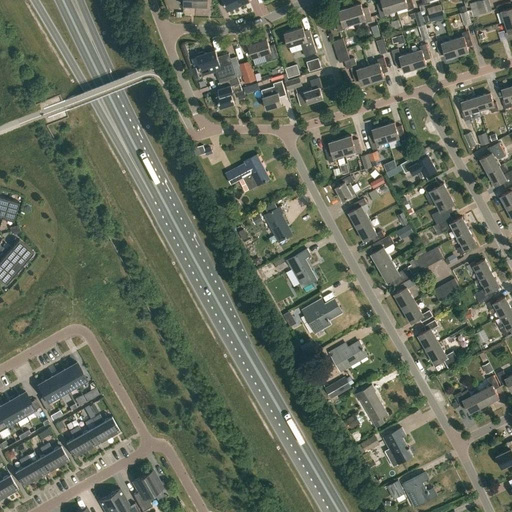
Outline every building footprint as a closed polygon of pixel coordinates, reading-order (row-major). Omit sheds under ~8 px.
[(223,0),(228,10),(240,5),(237,0),(223,0)] [(376,4),(381,18),(387,16),(386,12),(396,9),(393,0),(381,0),(382,2),(376,4)] [(393,0),(396,9),(407,5),(408,9),(414,7),(411,0),(393,0)] [(477,0),(469,2),(471,9),(490,3),(489,0),(477,0)] [(502,11),(505,22),(511,19),(511,6),(510,2),(497,6),(499,12),(502,11)] [(490,3),(471,9),(473,15),(492,9),(490,3)] [(349,7),(354,22),(364,19),(366,22),(372,20),(367,7),(363,8),(361,4),(349,7)] [(335,17),(339,31),(345,29),(344,25),(354,22),(349,7),(339,11),(340,15),(335,17)] [(422,10),(415,13),(419,26),(426,24),(426,23),(424,16),(422,10)] [(433,13),(424,16),(426,23),(435,20),(445,17),(443,10),(433,13)] [(468,10),(461,12),(465,24),(472,22),(468,10)] [(454,31),(463,28),(458,15),(449,18),(454,31)] [(419,26),(423,39),(430,37),(426,24),(419,26)] [(301,41),(305,56),(317,52),(311,33),(306,34),(303,26),(285,32),(289,45),(301,41)] [(453,40),(458,55),(469,51),(468,47),(472,44),(468,31),(462,33),(463,37),(453,40)] [(356,36),(345,40),(348,47),(358,44),(356,36)] [(249,44),(253,57),(265,53),(267,61),(279,57),(275,44),(270,46),(267,38),(249,44)] [(333,41),(335,47),(345,43),(343,38),(333,41)] [(445,54),(446,58),(458,55),(453,40),(442,43),(441,39),(435,41),(439,55),(445,54)] [(335,47),(336,52),(347,49),(345,43),(335,47)] [(410,53),(415,68),(426,64),(425,60),(430,58),(426,44),(420,46),(421,50),(410,53)] [(403,67),(404,71),(415,68),(410,53),(400,56),(398,48),(392,50),(397,68),(403,67)] [(336,52),(338,57),(348,54),(347,49),(336,52)] [(198,54),(197,56),(200,67),(199,67),(199,69),(201,69),(202,75),(211,72),(210,70),(215,68),(218,80),(219,83),(228,80),(227,77),(235,74),(232,63),(220,66),(216,50),(205,54),(203,52),(198,54)] [(340,62),(344,61),(350,59),(348,54),(338,57),(340,62)] [(307,61),(310,71),(322,67),(319,57),(307,61)] [(368,66),(373,81),(384,77),(383,73),(388,71),(383,57),(377,59),(378,63),(368,66)] [(360,80),(362,84),(373,81),(368,66),(357,69),(355,61),(351,63),(350,59),(344,61),(348,73),(352,71),(355,81),(360,80)] [(255,79),(249,60),(238,63),(244,82),(255,79)] [(288,77),(300,73),(297,64),(285,68),(288,77)] [(302,84),(299,76),(285,80),(288,89),(302,84)] [(234,94),(232,86),(240,84),(238,77),(218,83),(222,94),(217,96),(220,108),(234,104),(231,94),(234,94)] [(313,87),(313,89),(298,94),(302,105),(324,98),(320,87),(322,87),(323,87),(320,78),(318,79),(311,81),(313,88),(313,87)] [(261,90),(263,97),(267,109),(282,105),(280,97),(286,95),(282,80),(273,83),(274,86),(261,90)] [(502,99),(505,108),(511,106),(510,99),(511,98),(511,85),(502,89),(505,98),(502,99)] [(215,87),(204,89),(205,97),(216,95),(215,87)] [(476,97),(479,109),(489,106),(491,112),(498,110),(496,101),(493,102),(490,93),(476,97)] [(462,112),(464,120),(471,118),(469,112),(479,109),(476,97),(461,102),(464,111),(462,112)] [(384,126),(388,138),(398,135),(400,141),(406,139),(402,125),(396,127),(395,123),(384,126)] [(369,136),(373,149),(379,147),(377,141),(388,138),(384,126),(373,129),(374,133),(369,136)] [(501,134),(509,134),(508,126),(501,126),(501,134)] [(476,143),(470,130),(464,133),(470,146),(476,143)] [(484,131),(476,134),(480,145),(488,142),(484,131)] [(340,139),(344,152),(354,149),(356,154),(362,152),(358,138),(353,140),(351,136),(340,139)] [(326,149),(329,162),(336,160),(334,155),(344,152),(340,139),(329,143),(331,147),(326,149)] [(481,158),(488,171),(499,165),(494,156),(496,155),(497,157),(500,158),(506,155),(499,142),(487,148),(489,151),(490,153),(481,158)] [(213,152),(210,145),(209,145),(204,147),(203,144),(196,146),(199,154),(206,152),(207,154),(213,152)] [(369,152),(372,160),(380,157),(378,150),(369,152)] [(368,152),(361,155),(365,167),(372,165),(368,152)] [(420,177),(425,174),(436,168),(428,154),(418,159),(416,154),(400,162),(405,171),(411,168),(413,173),(417,171),(420,177)] [(232,184),(243,177),(250,189),(270,179),(257,155),(245,161),(246,163),(226,173),(232,184)] [(340,164),(342,173),(349,171),(346,162),(340,164)] [(499,165),(488,171),(495,184),(503,180),(506,185),(511,182),(511,170),(504,174),(499,165)] [(342,199),(352,194),(355,192),(350,183),(354,181),(351,175),(342,179),(343,182),(335,186),(342,199)] [(377,179),(380,185),(386,182),(383,176),(377,179)] [(430,190),(435,200),(449,192),(443,182),(439,184),(437,180),(424,186),(427,192),(430,190)] [(380,187),(384,194),(389,190),(384,183),(379,187),(375,182),(362,191),(366,197),(380,187)] [(501,195),(508,209),(511,206),(511,185),(508,188),(510,190),(501,195)] [(432,214),(437,223),(450,216),(448,212),(453,210),(451,205),(455,203),(449,192),(435,200),(440,209),(432,214)] [(8,198),(0,195),(0,216),(3,217),(8,198)] [(18,201),(8,198),(3,217),(13,220),(18,201)] [(349,212),(357,226),(369,219),(362,206),(367,203),(364,198),(354,204),(356,208),(349,212)] [(292,234),(281,214),(283,213),(280,207),(265,215),(279,241),(280,241),(292,234)] [(397,214),(403,225),(409,221),(403,210),(397,214)] [(263,218),(260,212),(251,216),(255,223),(263,218)] [(453,226),(458,235),(469,229),(462,216),(452,220),(450,216),(437,223),(442,232),(453,226)] [(371,237),(374,241),(385,235),(382,230),(377,233),(369,219),(357,226),(365,240),(371,237)] [(249,237),(244,228),(239,230),(243,240),(249,237)] [(405,240),(415,233),(412,229),(402,235),(405,240)] [(457,248),(461,254),(468,250),(467,247),(476,243),(469,229),(458,235),(463,245),(457,248)] [(372,253),(380,267),(392,260),(385,248),(394,243),(389,234),(373,244),(377,251),(372,253)] [(18,239),(11,247),(26,260),(33,251),(18,239)] [(438,246),(432,249),(438,260),(444,257),(438,246)] [(11,247),(5,255),(20,267),(26,260),(11,247)] [(288,260),(303,287),(317,279),(305,258),(311,255),(308,249),(288,260)] [(432,249),(427,252),(433,262),(438,260),(432,249)] [(427,252),(422,254),(428,265),(433,262),(427,252)] [(444,257),(448,264),(456,259),(453,253),(444,257)] [(428,265),(422,254),(416,257),(422,268),(428,265)] [(5,255),(0,259),(0,264),(13,275),(20,267),(5,255)] [(273,261),(278,269),(287,264),(282,256),(273,261)] [(476,269),(481,278),(492,272),(484,259),(476,263),(474,261),(467,265),(470,272),(476,269)] [(391,279),(394,285),(413,275),(408,267),(399,272),(392,260),(380,267),(388,281),(391,279)] [(262,268),(267,278),(278,272),(273,262),(262,268)] [(0,264),(0,278),(6,283),(13,275),(0,264)] [(475,293),(480,302),(493,295),(490,290),(499,285),(492,272),(481,278),(486,287),(475,293)] [(455,277),(449,281),(455,292),(461,289),(455,277)] [(395,293),(404,308),(415,301),(408,288),(415,284),(411,278),(401,284),(403,289),(395,293)] [(449,281),(444,283),(450,295),(455,292),(449,281)] [(444,283),(439,286),(445,298),(450,295),(444,283)] [(445,298),(439,286),(433,289),(440,301),(445,298)] [(496,306),(501,315),(511,309),(505,296),(496,301),(495,299),(487,303),(490,309),(496,306)] [(322,298),(303,309),(316,332),(331,323),(329,319),(342,312),(335,298),(325,304),(322,298)] [(404,308),(412,322),(420,318),(422,322),(433,316),(429,310),(423,314),(415,301),(404,308)] [(444,305),(446,309),(453,305),(451,301),(444,305)] [(463,312),(465,318),(474,314),(472,308),(463,312)] [(500,328),(504,334),(511,330),(510,327),(511,326),(511,309),(501,315),(506,325),(500,328)] [(419,334),(427,348),(439,342),(432,329),(438,325),(435,319),(424,326),(426,330),(419,334)] [(481,344),(491,340),(487,330),(477,334),(481,344)] [(330,352),(341,370),(368,355),(359,340),(348,347),(346,343),(330,352)] [(443,358),(449,369),(460,362),(453,351),(447,355),(439,342),(427,348),(435,363),(443,358)] [(77,362),(67,367),(76,384),(86,378),(77,362)] [(481,365),(485,373),(492,370),(488,362),(481,365)] [(67,367),(57,373),(67,389),(76,384),(67,367)] [(507,382),(511,390),(511,389),(511,374),(507,377),(503,370),(498,373),(503,384),(507,382)] [(57,373),(48,378),(57,395),(67,389),(57,373)] [(478,392),(484,404),(499,397),(495,388),(499,386),(493,375),(488,378),(491,385),(478,392)] [(57,395),(48,378),(38,384),(45,395),(40,398),(46,408),(51,405),(48,400),(57,395)] [(325,389),(330,399),(350,388),(344,378),(325,389)] [(372,384),(355,394),(359,399),(361,398),(377,426),(384,421),(381,416),(387,413),(374,390),(376,390),(372,384)] [(25,391),(15,397),(25,413),(35,408),(25,391)] [(465,403),(469,411),(484,404),(478,392),(464,398),(461,391),(455,394),(461,406),(465,403)] [(15,397),(6,402),(15,419),(25,413),(15,397)] [(6,402),(0,405),(0,413),(6,424),(15,419),(6,402)] [(99,413),(95,416),(107,438),(120,431),(111,416),(103,420),(99,413)] [(360,423),(354,414),(346,419),(351,428),(360,423)] [(107,438),(95,416),(90,418),(94,425),(88,429),(97,444),(107,438)] [(172,431),(182,427),(180,423),(170,427),(172,431)] [(78,425),(74,427),(87,450),(97,444),(88,429),(82,432),(78,425)] [(66,442),(74,457),(87,450),(74,427),(70,430),(74,437),(66,442)] [(187,427),(174,433),(180,447),(193,440),(187,427)] [(384,436),(390,448),(385,450),(393,465),(413,455),(403,436),(406,434),(402,427),(384,436)] [(375,435),(361,442),(366,450),(379,443),(375,435)] [(496,455),(502,467),(511,462),(511,439),(506,442),(509,449),(496,455)] [(44,445),(57,467),(69,460),(61,445),(52,449),(48,442),(44,445)] [(47,472),(49,471),(57,467),(44,445),(40,447),(44,454),(38,458),(46,472),(47,472)] [(192,448),(186,450),(194,469),(200,467),(192,448)] [(10,449),(5,453),(8,459),(14,455),(10,449)] [(23,457),(36,478),(43,474),(45,473),(46,472),(38,458),(32,461),(27,454),(23,457)] [(15,471),(23,486),(36,478),(23,456),(19,459),(23,466),(15,471)] [(170,463),(159,469),(164,477),(174,472),(170,463)] [(127,473),(118,476),(120,482),(142,474),(139,465),(126,470),(127,473)] [(143,475),(155,496),(153,492),(163,487),(167,484),(164,479),(160,481),(153,469),(143,475)] [(429,477),(426,471),(403,483),(415,505),(437,494),(433,487),(428,490),(423,480),(429,477)] [(2,478),(0,475),(0,485),(6,495),(13,491),(15,490),(18,488),(10,474),(2,478)] [(152,505),(149,500),(155,496),(143,475),(132,481),(138,491),(133,494),(142,511),(152,505)] [(207,478),(198,483),(203,492),(212,487),(207,478)] [(388,485),(394,497),(405,492),(398,479),(388,485)] [(120,488),(109,494),(119,511),(123,511),(126,510),(127,511),(140,511),(135,502),(129,505),(120,488)] [(119,511),(109,494),(99,500),(105,511),(119,511)]
